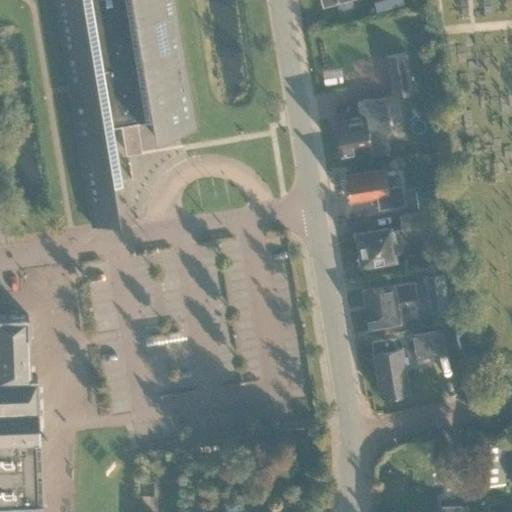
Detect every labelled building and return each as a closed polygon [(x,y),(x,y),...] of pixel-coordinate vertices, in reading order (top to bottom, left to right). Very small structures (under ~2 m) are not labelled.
[(55,0),(70,84),(71,94),(93,223),(94,224),(121,220),(114,181),(122,179),(112,122),(120,121),(121,121),(122,121),(126,145),(127,145),(138,138),(135,118),(137,118),(151,116),(154,136),(176,132),(197,128),(174,0),(55,0)] [(406,51),(385,54),(392,94),(412,91),(406,51)] [(369,144),(371,153),(389,150),(385,128),(390,127),(384,93),(358,97),(361,115),(352,116),(350,119),(334,122),(339,149),(343,148),(344,151),(353,149),(352,147),(369,144)] [(385,168),(345,175),(349,197),(369,194),(369,197),(377,195),(379,206),(404,201),(401,182),(388,185),(385,168)] [(436,185),(415,188),(417,206),(439,202),(436,185)] [(398,213),(401,230),(427,226),(425,208),(398,213)] [(390,228),(356,234),(361,266),(396,260),(395,254),(402,252),(398,228),(391,230),(390,228)] [(428,305),(448,302),(443,270),(423,273),(428,305)] [(414,281),(363,290),(369,327),(400,322),(399,317),(397,301),(417,298),(414,281)] [(0,511),(32,511),(33,501),(42,500),(37,374),(30,374),(28,313),(0,314),(0,511)] [(392,335),(372,339),(380,393),(409,389),(402,345),(394,346),(392,335)] [(411,345),(414,359),(447,353),(445,339),(411,345)] [(508,480),(507,455),(511,454),(511,439),(507,440),(507,439),(475,439),(475,480),(508,480)] [(443,511),(468,511),(469,503),(444,504),(443,511)]
